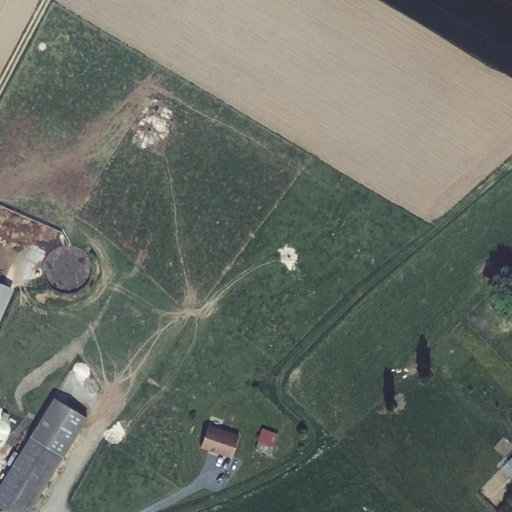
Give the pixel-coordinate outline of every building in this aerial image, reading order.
[(0,320),(16,284),(0,276),(0,320)] [(52,395),(27,438),(61,457),(87,415),(52,395)] [(217,448),(233,454),(241,434),(210,422),(202,442),(212,446),(212,447),(217,449),(217,448)] [(261,434),(256,448),(271,454),(274,445),(264,441),(266,436),(261,434)] [(27,438),(0,484),(0,511),(1,511),(29,511),(61,457),(27,438)]
